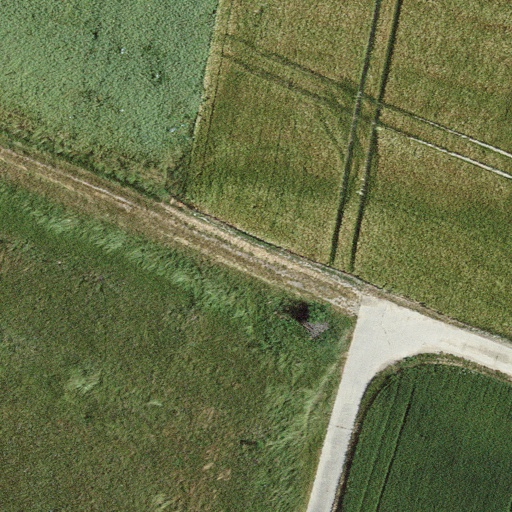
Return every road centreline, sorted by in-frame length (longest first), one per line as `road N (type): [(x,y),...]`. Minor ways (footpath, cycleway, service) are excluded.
road 1 (track): [(372,315),(0,169)]
road 2 (track): [(320,511),(372,315),(511,370)]
